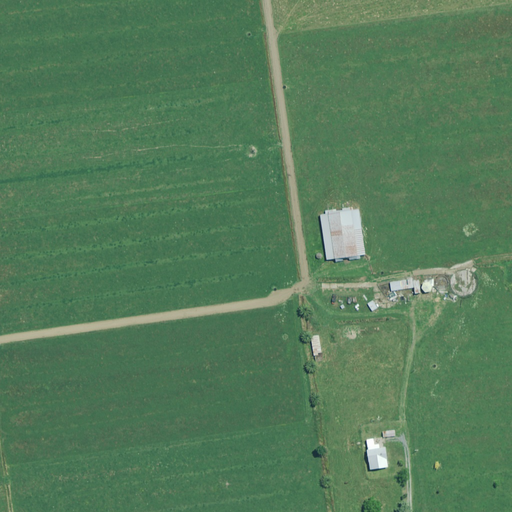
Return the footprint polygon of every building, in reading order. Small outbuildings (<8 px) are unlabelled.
[(365,255),(359,209),(350,210),(350,208),(342,209),(342,211),(336,212),(336,209),(325,211),(326,214),(321,214),(327,260),(335,259),(335,262),(343,261),(343,258),(348,257),(349,261),(360,259),(360,256),(365,255)] [(419,280),(413,281),(413,279),(390,283),(391,291),(414,288),(415,294),(420,293),(419,280)] [(427,282),(426,282),(425,282),(424,283),(423,283),(423,284),(422,285),(422,286),(422,287),(422,288),(422,289),(423,290),(423,291),(424,291),(425,292),(426,292),(427,292),(428,292),(429,292),(430,291),(431,291),(431,290),(432,289),(432,288),(432,287),(432,286),(432,285),(431,284),(431,283),(430,283),(429,282),(428,282),(427,282)] [(377,308),(373,301),(368,304),(372,311),(377,308)] [(322,355),(319,336),(311,337),(314,356),(322,355)] [(329,370),(328,361),(313,363),(314,373),(329,370)] [(374,445),(373,439),(366,440),(370,470),(388,468),(385,448),(379,448),(379,445),(374,445)]
